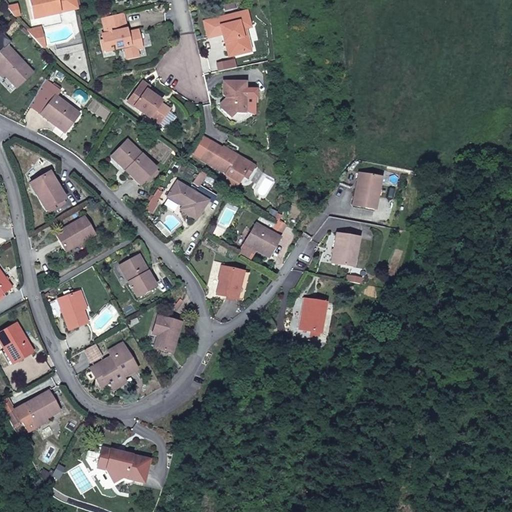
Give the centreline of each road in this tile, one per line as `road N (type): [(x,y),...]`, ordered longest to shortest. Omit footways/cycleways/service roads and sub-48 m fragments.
road 1 (residential): [(203,330),(182,385),(145,408),(118,413),(82,402),(39,327),(0,159)]
road 2 (residential): [(0,121),(65,155),(142,229),(190,285),(203,330)]
road 3 (residential): [(203,330),(258,304),(307,235)]
